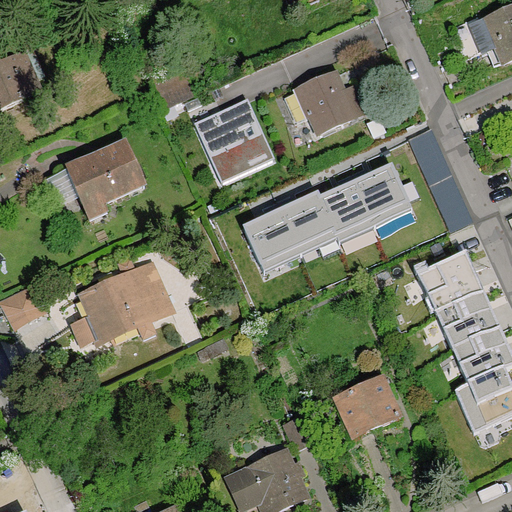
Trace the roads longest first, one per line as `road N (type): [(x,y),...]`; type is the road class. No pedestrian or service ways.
road 1 (residential): [(390,0),(511,268)]
road 2 (residential): [(63,511),(0,373)]
